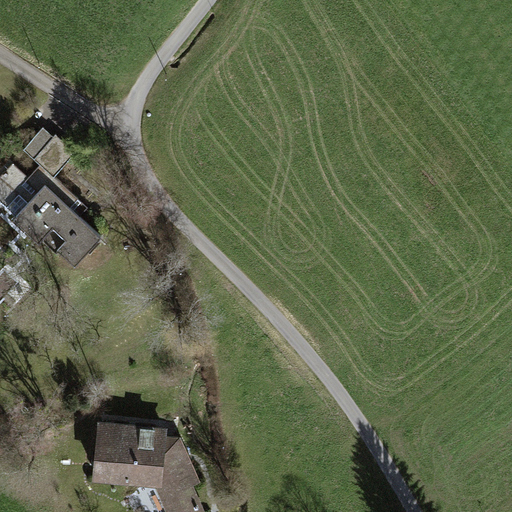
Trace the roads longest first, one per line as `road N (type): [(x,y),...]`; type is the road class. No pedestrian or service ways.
road 1 (track): [(411,511),(362,424),(291,335),(189,231),(117,133)]
road 2 (track): [(117,133),(136,94),(209,0)]
road 3 (track): [(117,133),(0,53)]
